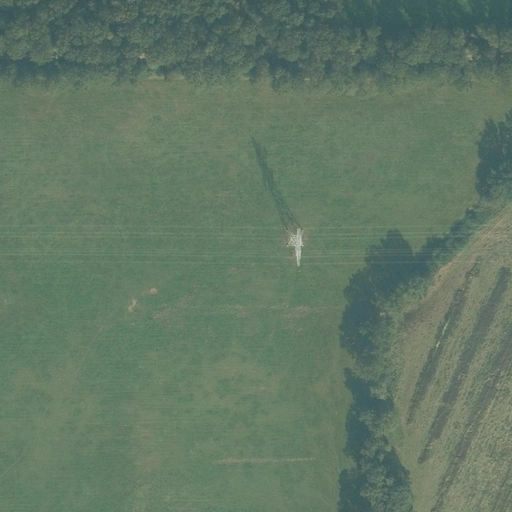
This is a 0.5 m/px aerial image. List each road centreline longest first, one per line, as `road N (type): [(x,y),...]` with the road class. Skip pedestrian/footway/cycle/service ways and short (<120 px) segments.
road 1 (track): [(511,58),(0,59)]
road 2 (track): [(128,0),(0,38)]
